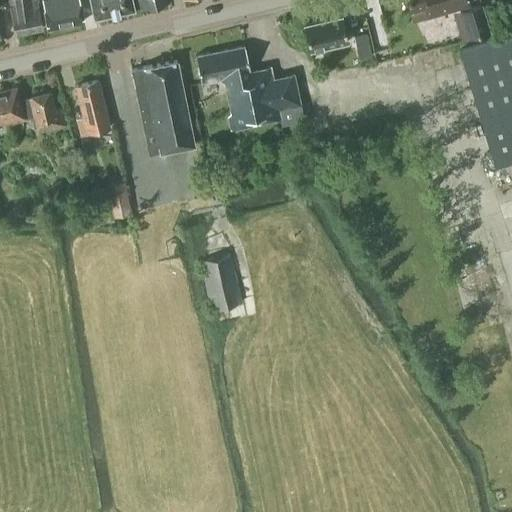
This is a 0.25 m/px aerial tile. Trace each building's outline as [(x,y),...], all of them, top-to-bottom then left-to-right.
[(8,5),(14,34),(42,28),(37,0),(38,0),(12,0),(13,4),(8,5)] [(42,0),(47,27),(83,20),(79,0),(42,0)] [(90,0),(94,17),(133,8),(131,0),(90,0)] [(469,5),(468,3),(467,0),(408,0),(412,12),(425,8),(427,17),(469,5)] [(490,31),(481,3),(453,12),(462,40),(490,31)] [(336,68),(364,62),(352,13),(303,24),(310,51),(331,46),(336,68)] [(511,32),(460,48),(496,165),(511,159),(511,32)] [(300,104),(299,101),(293,70),(269,75),(267,67),(250,70),(245,45),(195,54),(200,81),(220,77),(225,81),(231,111),(227,115),(230,129),(237,127),(279,118),(277,108),(300,104)] [(148,153),(193,144),(176,59),(131,68),(148,153)] [(75,84),(83,114),(83,116),(76,117),(80,134),(109,128),(98,79),(75,84)] [(0,89),(0,120),(7,119),(8,122),(24,119),(26,118),(26,117),(33,115),(37,132),(64,125),(60,107),(53,108),(49,91),(19,98),(16,85),(0,89)] [(117,209),(130,206),(124,179),(111,182),(117,209)] [(231,253),(200,260),(211,308),(242,301),(231,253)]
